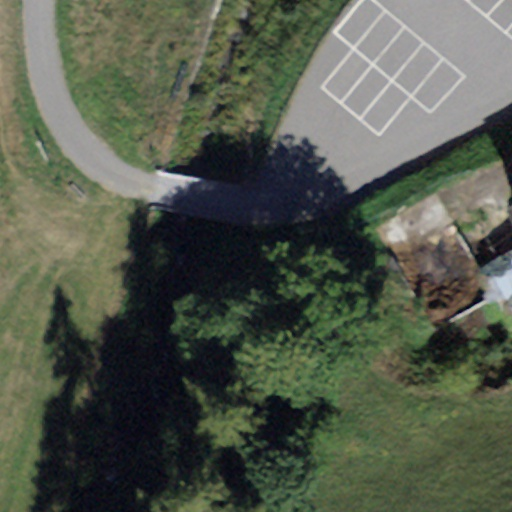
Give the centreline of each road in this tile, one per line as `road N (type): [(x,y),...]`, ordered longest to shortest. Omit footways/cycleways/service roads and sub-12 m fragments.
road 1 (residential): [(152,192),(235,206),(435,138),(511,100)]
road 2 (unclassified): [(42,0),(40,39),(64,127),(92,160),(152,192)]
